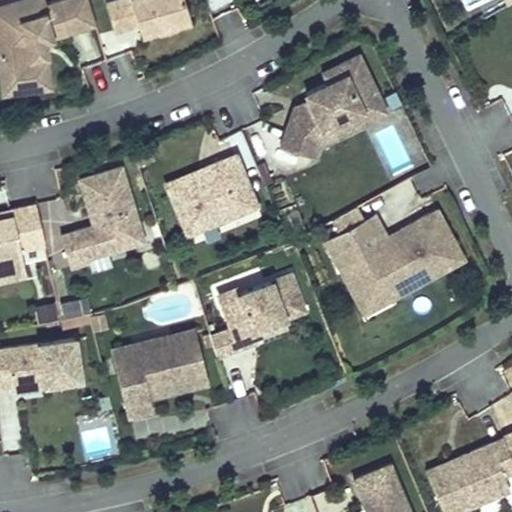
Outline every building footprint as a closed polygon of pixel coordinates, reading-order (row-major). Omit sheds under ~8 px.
[(93,22),(86,0),(45,0),(42,1),(32,4),(34,10),(0,19),(0,92),(37,87),(33,54),(26,55),(24,43),(43,37),(93,22)] [(41,0),(0,0),(0,19),(34,10),(32,4),(42,1),(41,0)] [(181,0),(102,0),(111,29),(135,21),(138,31),(156,25),(171,21),(186,16),(181,0)] [(172,28),(171,21),(156,25),(158,32),(172,28)] [(83,63),(99,58),(90,30),(74,35),(83,63)] [(43,37),(24,43),(26,55),(33,54),(37,87),(49,86),(43,37)] [(363,116),(382,107),(355,51),(336,60),(341,70),(323,79),(302,89),(305,95),(310,105),(286,117),(277,142),(309,153),(314,140),(319,125),(358,106),(363,116)] [(336,60),(318,69),(323,79),(341,70),(336,60)] [(291,102),(286,117),(310,105),(305,95),(291,102)] [(319,125),(314,140),(363,116),(358,106),(319,125)] [(206,171),(166,187),(184,230),(253,201),(232,151),(203,163),(206,171)] [(136,221),(118,162),(77,175),(88,212),(94,211),(97,220),(91,221),(58,231),(67,262),(84,256),(82,249),(104,242),(105,248),(125,242),(122,232),(126,224),(136,221)] [(203,163),(163,179),(166,187),(206,171),(203,163)] [(0,255),(18,252),(17,247),(42,241),(33,200),(8,206),(10,211),(0,213),(0,255)] [(361,215),(321,237),(337,265),(349,258),(367,292),(412,267),(418,278),(460,255),(433,205),(397,225),(399,229),(391,233),(389,229),(384,232),(373,238),(361,215)] [(372,209),(361,215),(373,238),(384,232),(372,209)] [(94,211),(88,212),(91,221),(97,220),(94,211)] [(122,232),(125,242),(141,237),(136,221),(126,224),(122,232)] [(397,225),(389,229),(391,233),(399,229),(397,225)] [(349,258),(337,265),(361,309),(418,278),(412,267),(367,292),(349,258)] [(300,305),(287,270),(236,289),(234,285),(216,292),(229,325),(235,343),(254,336),(253,334),(250,325),(268,317),(269,312),(278,308),(280,313),(300,305)] [(61,300),(63,316),(90,312),(88,296),(61,300)] [(59,302),(36,303),(37,319),(60,318),(59,302)] [(268,317),(250,325),(253,334),(284,322),(280,313),(278,308),(269,312),(268,317)] [(101,310),(89,313),(91,325),(104,323),(101,310)] [(229,325),(209,333),(216,351),(235,343),(229,325)] [(131,341),(110,346),(127,413),(147,407),(144,396),(143,391),(180,381),(181,385),(203,379),(190,326),(168,332),(170,339),(133,348),(131,341)] [(168,332),(131,341),(133,348),(170,339),(168,332)] [(77,375),(72,335),(0,344),(0,382),(8,382),(31,378),(32,382),(41,381),(77,375)] [(31,378),(8,382),(9,388),(41,383),(41,381),(32,382),(31,378)] [(180,381),(143,391),(144,396),(182,387),(181,385),(180,381)] [(511,428),(500,434),(501,434),(511,460),(511,428)] [(511,460),(501,434),(423,467),(441,511),(444,511),(507,485),(501,472),(511,467),(511,460)] [(408,511),(386,459),(349,475),(365,510),(369,507),(371,511),(408,511)]
